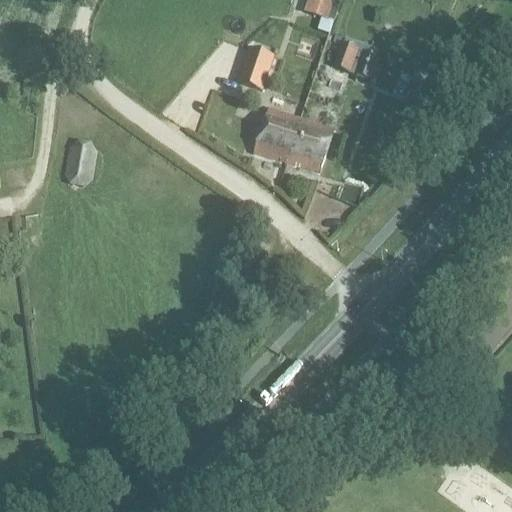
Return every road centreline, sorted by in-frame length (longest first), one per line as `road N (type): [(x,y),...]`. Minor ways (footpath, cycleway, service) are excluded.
road 1 (primary): [(158,511),(369,307),(511,136)]
road 2 (track): [(369,307),(249,188),(128,111),(82,61),(75,24),(88,0)]
road 3 (residential): [(280,511),(390,408),(433,383)]
